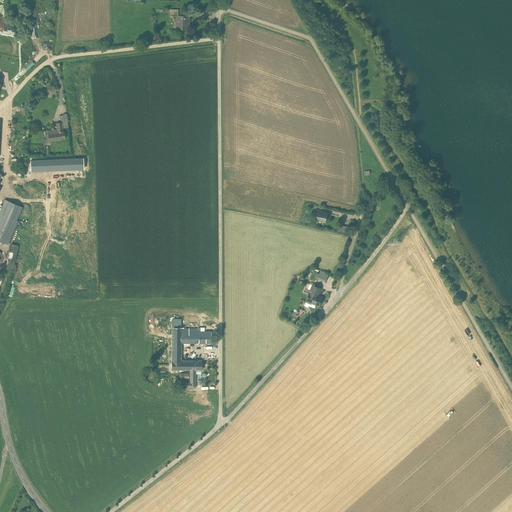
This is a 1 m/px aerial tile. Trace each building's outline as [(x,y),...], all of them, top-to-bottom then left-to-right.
[(187,16),(177,15),(177,29),(187,29),(187,16)] [(31,59),(25,66),(30,70),(35,63),(31,59)] [(66,114),(63,114),(63,115),(60,116),(60,122),(61,122),(62,128),(68,128),(66,114)] [(62,128),(61,122),(60,122),(56,123),(57,129),(48,130),(48,131),(49,141),(65,138),(64,132),(63,132),(62,128)] [(22,207),(4,199),(0,208),(0,241),(8,245),(19,221),(17,220),(22,207)] [(329,211),(318,209),(316,220),(326,222),(329,211)] [(340,224),(338,231),(348,233),(350,227),(340,224)] [(12,270),(18,245),(10,244),(4,269),(12,270)] [(329,274),(320,270),(317,277),(327,281),(329,274)] [(312,284),(305,301),(319,307),(324,296),(320,294),(322,288),(312,284)] [(172,321),(172,329),(181,329),(181,321),(172,321)] [(172,361),(181,360),(181,342),(196,342),(196,331),(196,329),(191,328),(181,329),(172,329),(172,361)] [(211,331),(196,331),(196,342),(211,342),(211,331)] [(189,370),(189,360),(181,360),(172,361),(171,361),(171,364),(171,370),(189,370)] [(189,360),(189,370),(197,370),(202,370),(202,360),(189,360)] [(153,371),(151,371),(149,371),(147,372),(146,374),(145,375),(145,377),(145,379),(146,381),(148,383),(150,383),(152,383),(154,383),(156,381),(157,379),(157,377),(157,375),(156,373),(155,372),(153,371)]
